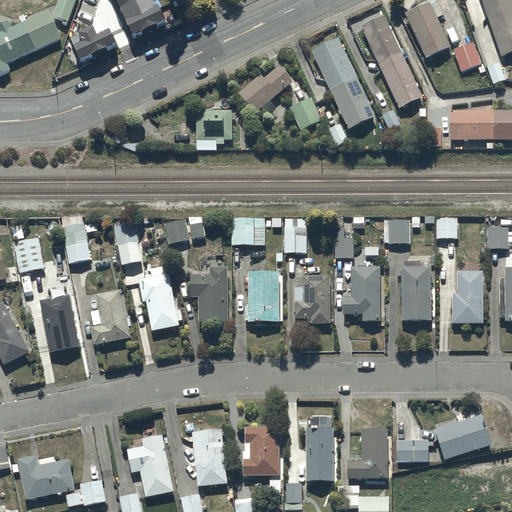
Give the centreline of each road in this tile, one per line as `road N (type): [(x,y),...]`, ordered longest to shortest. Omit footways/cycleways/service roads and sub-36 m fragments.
road 1 (residential): [(0,418),(211,378),(511,379)]
road 2 (tertiary): [(0,120),(70,111),(312,0)]
